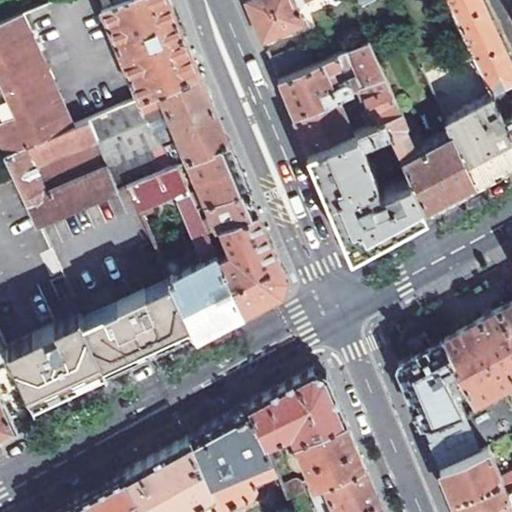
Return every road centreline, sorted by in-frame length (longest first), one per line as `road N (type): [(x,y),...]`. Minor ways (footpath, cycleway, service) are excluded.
road 1 (secondary): [(0,486),(338,303)]
road 2 (secondary): [(211,0),(338,303)]
road 3 (secondary): [(338,303),(421,511)]
road 4 (secondary): [(338,303),(511,211)]
